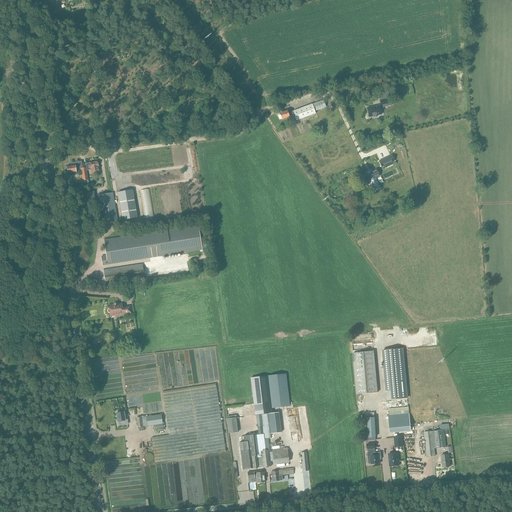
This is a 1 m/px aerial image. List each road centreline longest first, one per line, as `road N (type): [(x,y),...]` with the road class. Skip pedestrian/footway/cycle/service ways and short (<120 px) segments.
road 1 (secondary): [(99,511),(20,0)]
road 2 (unclassified): [(161,511),(511,476)]
road 3 (track): [(100,151),(230,135),(272,104),(332,90)]
road 4 (track): [(100,151),(106,188),(95,190),(96,272),(72,289)]
